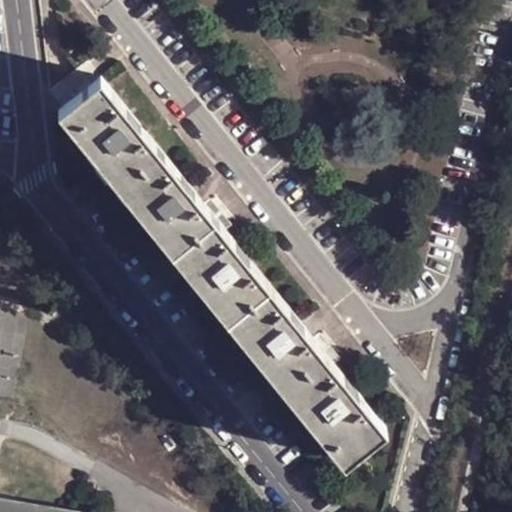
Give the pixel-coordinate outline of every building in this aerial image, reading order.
[(174,250),(217,215),(102,74),(89,85),(59,109),(174,250)] [(217,215),(174,250),(230,317),(272,281),(217,215)] [(272,281),(230,317),(285,383),(327,349),(272,281)] [(327,349),(285,383),(347,459),(389,426),(327,349)] [(0,511),(86,511),(87,508),(0,492),(0,511)]
